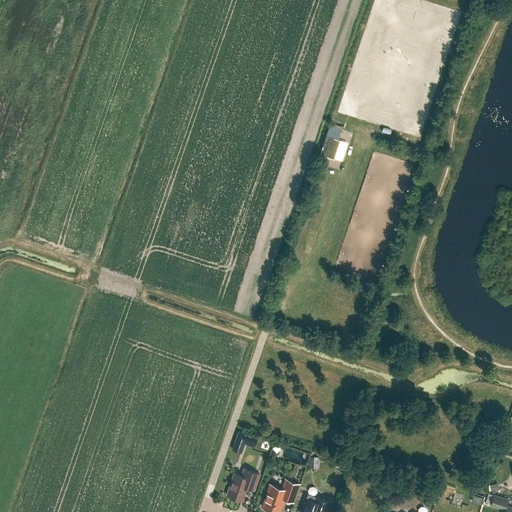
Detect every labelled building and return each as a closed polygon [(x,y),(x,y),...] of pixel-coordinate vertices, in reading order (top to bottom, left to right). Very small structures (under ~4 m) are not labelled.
[(320,154),(334,159),(340,141),(326,136),(320,154)] [(232,449),(242,452),(248,433),(238,430),(232,449)] [(309,456),(308,466),(317,466),(318,456),(309,456)] [(254,489),(260,474),(244,468),(242,475),(235,473),(227,495),(242,500),(247,487),(254,489)] [(293,501),(299,483),(286,479),(282,488),(270,484),(262,507),(278,511),(284,497),(293,501)] [(427,488),(417,494),(422,502),(432,495),(427,488)] [(511,511),(511,506),(506,504),(508,499),(494,494),(491,505),(505,509),(503,511),(511,511)] [(326,511),(330,501),(317,497),(315,501),(305,498),(303,503),(304,505),(302,510),(299,509),(297,511),(326,511)]
